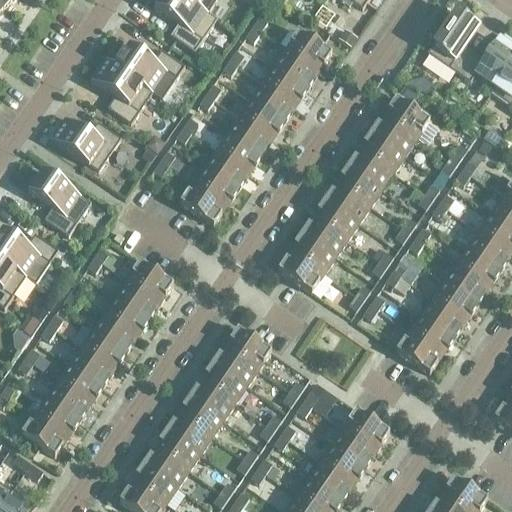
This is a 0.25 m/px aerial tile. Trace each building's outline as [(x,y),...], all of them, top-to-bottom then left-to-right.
[(0,0),(0,8),(3,12),(13,0),(0,0)] [(216,24),(181,0),(161,0),(154,11),(178,28),(170,40),(194,56),(216,24)] [(218,0),(181,0),(216,24),(217,23),(207,17),(218,0)] [(355,0),(351,6),(362,13),(370,0),(355,0)] [(465,49),(478,31),(457,17),(444,37),(441,36),(427,57),(459,80),(475,56),(465,49)] [(267,27),(259,22),(252,31),(260,37),(267,27)] [(253,47),(260,37),(252,31),(245,41),(253,47)] [(297,35),(285,53),(319,76),(331,58),(297,35)] [(491,97),(511,65),(511,46),(503,41),(500,46),(498,44),(485,63),(475,56),(459,80),(469,87),(476,77),(494,90),(490,96),(491,97)] [(184,70),(160,54),(152,66),(128,49),(114,69),(105,63),(104,63),(152,97),(162,103),(184,70)] [(285,53),(273,70),(307,93),(319,76),(285,53)] [(244,61),(236,55),(229,65),(237,71),(244,61)] [(152,97),(104,63),(90,84),(114,101),(106,113),(130,129),(152,97)] [(230,81),(237,71),(229,65),(222,75),(230,81)] [(511,65),(491,97),(510,110),(508,113),(511,115),(511,65)] [(273,70),(262,87),(295,110),(307,93),(273,70)] [(262,87),(250,104),(284,127),(295,110),(262,87)] [(221,95),(213,89),(206,99),(214,104),(221,95)] [(207,114),(214,104),(206,99),(199,109),(207,114)] [(395,102),(383,120),(417,143),(429,125),(395,102)] [(250,104),(238,121),(272,144),(284,127),(250,104)] [(383,120),(372,137),(405,160),(417,143),(383,120)] [(238,121),(227,138),(260,161),(272,144),(238,121)] [(89,139),(64,122),(49,143),(98,177),(121,143),(97,127),(89,139)] [(198,128),(189,122),(183,132),(191,138),(198,128)] [(184,148),(191,138),(183,132),(176,142),(184,148)] [(491,133),(484,142),(496,150),(502,141),(491,133)] [(372,137),(360,154),(393,177),(405,160),(372,137)] [(227,138),(215,155),(249,178),(260,161),(227,138)] [(360,154),(348,171),(382,194),(393,177),(360,154)] [(215,155),(203,172),(237,195),(249,178),(215,155)] [(455,171),(462,161),(454,155),(447,165),(455,171)] [(174,162),(166,156),(160,166),(168,172),(174,162)] [(449,181),(455,171),(447,165),(440,175),(449,181)] [(476,171),(468,165),(461,175),(470,181),(476,171)] [(161,182),(168,172),(160,166),(153,176),(161,182)] [(348,171),(336,188),(370,211),(382,194),(348,171)] [(203,172),(191,189),(225,212),(237,195),(203,172)] [(42,175),(28,196),(52,213),(44,224),(68,241),(90,208),(42,175)] [(463,191),(470,181),(461,175),(455,185),(463,191)] [(511,185),(501,201),(511,208),(511,185)] [(336,188),(325,205),(358,228),(370,211),(336,188)] [(191,189),(179,207),(213,230),(225,212),(191,189)] [(432,205),(439,195),(431,189),(424,199),(432,205)] [(425,215),(432,205),(424,199),(417,209),(425,215)] [(453,204),(445,199),(438,209),(446,214),(453,204)] [(511,208),(501,201),(490,218),(511,233),(511,208)] [(325,205),(313,222),(347,245),(358,228),(325,205)] [(440,224),(446,214),(438,209),(431,219),(440,224)] [(511,233),(490,218),(478,235),(511,258),(511,257),(511,233)] [(313,222),(301,239),(335,262),(347,245),(313,222)] [(409,239),(416,229),(408,223),(401,233),(409,239)] [(2,233),(0,235),(0,261),(36,287),(58,255),(34,239),(26,250),(2,233)] [(402,248),(409,239),(401,233),(394,243),(402,248)] [(430,238),(422,233),(415,242),(423,248),(430,238)] [(478,235),(466,252),(500,275),(511,258),(478,235)] [(117,236),(113,242),(120,247),(124,241),(117,236)] [(301,239),(290,256),(323,280),(335,262),(301,239)] [(416,258),(423,248),(415,242),(408,252),(416,258)] [(466,252),(454,269),(488,292),(500,275),(466,252)] [(108,258),(100,253),(94,262),(102,268),(108,258)] [(290,256),(277,274),(311,297),(323,280),(290,256)] [(386,272),(393,262),(385,257),(378,266),(386,272)] [(36,287),(0,261),(0,310),(4,313),(26,282),(35,288),(36,287)] [(95,278),(102,268),(94,262),(87,272),(95,278)] [(139,266),(127,284),(160,307),(173,289),(139,266)] [(379,282),(386,272),(378,266),(371,276),(379,282)] [(407,272),(399,266),(392,276),(400,282),(407,272)] [(454,269),(443,286),(476,309),(488,292),(454,269)] [(394,291),(400,282),(392,276),(385,286),(394,291)] [(127,284),(115,301),(149,324),(160,307),(127,284)] [(85,292),(77,286),(70,296),(79,302),(85,292)] [(443,286),(431,303),(465,326),(476,309),(443,286)] [(363,306),(370,296),(362,290),(355,300),(363,306)] [(72,312),(79,302),(70,296),(64,306),(72,312)] [(356,315),(363,306),(355,300),(348,310),(356,315)] [(384,306),(376,300),(369,310),(377,315),(384,306)] [(115,301),(103,318),(137,341),(149,324),(115,301)] [(431,303),(419,320),(453,344),(465,326),(431,303)] [(371,325),(377,315),(369,310),(362,320),(371,325)] [(103,318),(92,335),(125,358),(137,341),(103,318)] [(62,325),(54,320),(47,330),(56,335),(62,325)] [(408,338),(441,361),(453,344),(419,320),(408,338)] [(49,345),(56,335),(47,330),(40,340),(49,345)] [(237,333),(225,351),(258,374),(271,356),(237,333)] [(92,335),(80,352),(114,375),(125,358),(92,335)] [(408,338),(395,355),(429,379),(441,361),(408,338)] [(225,351),(213,368),(247,391),(258,374),(225,351)] [(80,352),(68,369),(102,392),(114,375),(80,352)] [(39,359),(31,353),(24,363),(32,369),(39,359)] [(26,379),(32,369),(24,363),(17,373),(26,379)] [(213,368),(201,385),(235,408),(247,391),(213,368)] [(68,369),(57,386),(90,409),(102,392),(68,369)] [(201,385),(190,402),(223,425),(235,408),(201,385)] [(57,386),(45,403),(79,426),(90,409),(57,386)] [(297,402),(304,392),(295,386),(289,396),(297,402)] [(16,393),(8,387),(1,397),(9,403),(16,393)] [(290,412),(297,402),(289,396),(282,406),(290,412)] [(318,402),(310,396),(303,406),(311,412),(318,402)] [(0,410),(3,413),(9,403),(1,397),(0,398),(0,410)] [(190,402),(178,419),(212,442),(223,425),(190,402)] [(45,403),(33,420),(67,443),(79,426),(45,403)] [(511,409),(506,405),(493,423),(511,435),(511,409)] [(304,422),(311,412),(303,406),(296,416),(304,422)] [(355,414),(343,432),(376,455),(389,437),(355,414)] [(178,419),(166,436),(200,459),(212,442),(178,419)] [(33,420),(21,438),(54,461),(67,443),(33,420)] [(274,436),(281,426),(272,420),(266,430),(274,436)] [(267,446),(274,436),(266,430),(259,440),(267,446)] [(295,436),(287,430),(280,440),(288,446),(295,436)] [(343,432),(331,449),(365,472),(376,455),(343,432)] [(166,436),(155,453),(188,476),(200,459),(166,436)] [(281,455),(288,446),(280,440),(273,450),(281,455)] [(331,449),(319,466),(353,489),(365,472),(331,449)] [(155,453),(143,471),(177,494),(188,476),(155,453)] [(251,470),(257,460),(249,454),(242,464),(251,470)] [(30,468),(17,459),(12,467),(24,476),(30,468)] [(244,480),(251,470),(242,464),(236,474),(244,480)] [(272,469),(263,464),(257,474),(265,479),(272,469)] [(319,466),(308,483),(341,506),(353,489),(319,466)] [(43,477),(30,468),(24,476),(37,485),(43,477)] [(143,471),(131,488),(165,511),(177,494),(143,471)] [(258,489),(265,479),(257,474),(250,484),(258,489)] [(453,481),(441,499),(459,511),(481,511),(487,504),(453,481)] [(308,483),(296,500),(313,511),(337,511),(341,506),(308,483)] [(0,511),(11,495),(0,487),(0,511)] [(119,505),(128,511),(164,511),(165,511),(131,488),(119,505)] [(227,504),(234,494),(226,488),(219,498),(227,504)] [(0,511),(19,511),(7,503),(12,495),(11,495),(0,511)] [(218,511),(221,511),(227,504),(219,498),(212,508),(218,511)] [(242,511),(248,503),(240,498),(234,508),(239,511),(242,511)] [(459,511),(441,499),(431,511),(459,511)] [(313,511),(296,500),(287,511),(313,511)]
